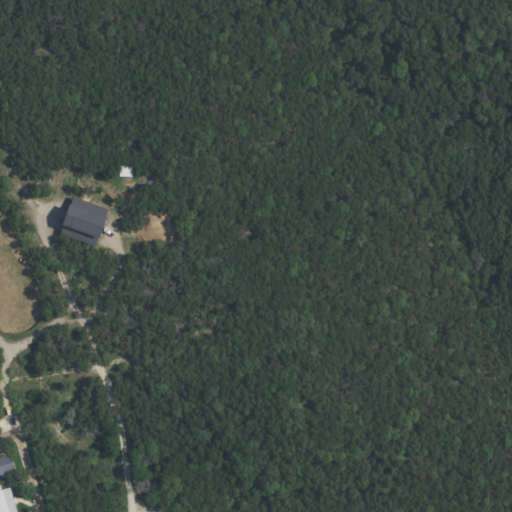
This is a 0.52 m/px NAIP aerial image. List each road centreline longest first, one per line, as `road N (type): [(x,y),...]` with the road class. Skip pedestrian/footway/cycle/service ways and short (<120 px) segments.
road 1 (residential): [(177,348),(114,365),(108,398),(132,511)]
road 2 (residential): [(47,217),(42,230),(68,301),(59,320),(6,366)]
road 3 (residential): [(8,383),(8,416),(41,511)]
road 4 (residential): [(121,227),(121,267),(106,293),(84,316),(68,301)]
